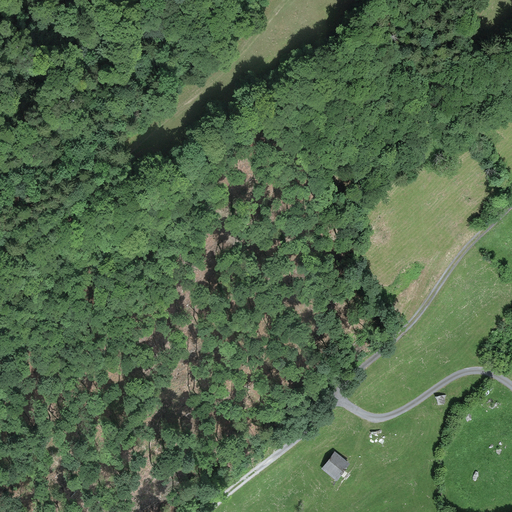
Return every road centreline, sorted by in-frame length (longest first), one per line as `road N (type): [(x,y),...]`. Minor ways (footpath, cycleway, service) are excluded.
road 1 (track): [(339,399),(511,202)]
road 2 (residential): [(511,386),(471,370),(382,417),(339,399)]
road 3 (track): [(339,399),(212,511)]
